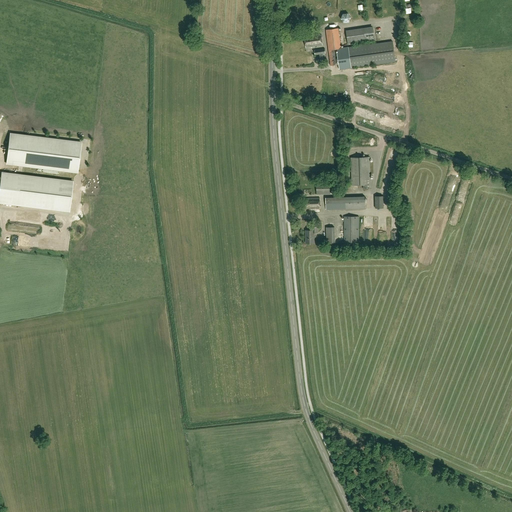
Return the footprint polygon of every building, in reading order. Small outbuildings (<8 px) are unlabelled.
[(344,23),(349,22),(351,17),(348,13),(343,14),(341,18),(344,23)] [(338,28),(326,30),(331,66),(338,65),(336,49),(341,48),(338,28)] [(348,44),(374,40),(373,28),(346,32),(348,44)] [(316,42),(316,46),(323,45),(321,34),(311,35),(312,39),(310,39),(311,41),(312,41),(313,42),(316,42)] [(306,47),(316,46),(316,42),(313,42),(312,41),(311,41),(310,39),(312,39),(311,35),(304,37),(306,47)] [(341,48),(336,49),(338,65),(339,68),(351,67),(373,64),(395,61),(393,42),(370,44),(348,47),(345,48),(341,48)] [(326,59),(324,48),(314,50),(314,55),(318,55),(319,60),(326,59)] [(82,142),(10,133),(6,165),(78,173),(82,142)] [(370,188),(369,156),(351,157),(352,185),(363,184),(364,188),(370,188)] [(0,186),(0,202),(69,211),(73,182),(2,173),(0,186)] [(317,194),(330,194),(330,183),(316,183),(317,194)] [(375,208),(383,208),(383,196),(375,196),(375,208)] [(326,210),(365,209),(365,197),(326,198),(326,210)] [(304,209),(320,208),(320,198),(304,198),(304,209)] [(359,243),(359,217),(344,216),(344,243),(359,243)] [(306,243),(314,243),(314,233),(318,233),(318,226),(312,227),(312,230),(306,230),(306,243)]
